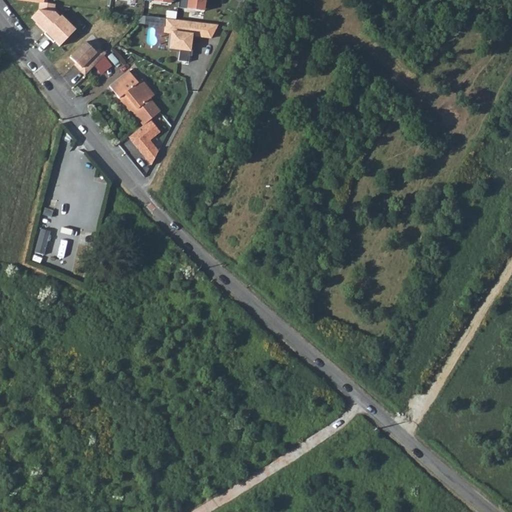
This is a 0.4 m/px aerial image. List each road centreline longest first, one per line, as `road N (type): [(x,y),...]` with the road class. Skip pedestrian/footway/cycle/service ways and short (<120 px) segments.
road 1 (tertiary): [(0,25),(145,199),(494,511)]
road 2 (track): [(402,434),(511,255)]
road 3 (track): [(202,511),(364,399)]
